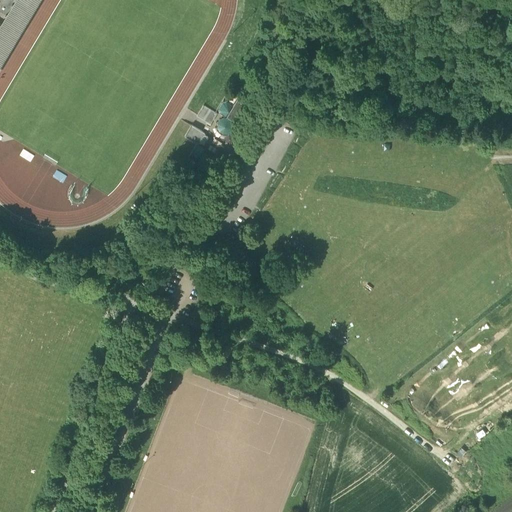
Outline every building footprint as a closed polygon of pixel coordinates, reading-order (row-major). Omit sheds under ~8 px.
[(15,19),(25,25),(39,0),(1,0),(0,3),(0,10),(8,15),(14,5),(21,8),(15,19)] [(8,15),(2,24),(0,27),(0,36),(3,38),(9,28),(19,34),(25,25),(15,19),(21,8),(14,5),(8,15)] [(0,65),(19,34),(9,28),(3,38),(0,36),(0,27),(2,24),(0,22),(0,65)] [(227,115),(240,124),(246,113),(256,97),(243,89),(227,115)] [(202,103),(196,113),(209,121),(216,111),(202,103)] [(203,131),(209,121),(196,113),(190,124),(203,131)] [(197,142),(203,131),(190,124),(184,134),(193,139),(197,142)] [(191,176),(203,184),(213,168),(200,160),(191,176)] [(456,451),(460,454),(465,449),(462,445),(456,451)]
